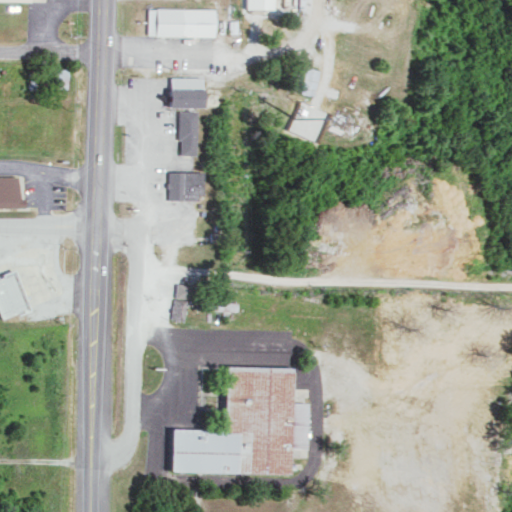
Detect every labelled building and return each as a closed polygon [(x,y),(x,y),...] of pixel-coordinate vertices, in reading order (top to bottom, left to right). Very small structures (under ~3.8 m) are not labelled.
[(271,8),(270,0),(244,0),(244,7),(271,8)] [(211,35),(211,7),(145,7),(145,35),(211,35)] [(316,69),(303,66),(297,92),(310,95),(316,69)] [(66,67),(46,68),(46,88),(66,87),(66,67)] [(166,76),(166,106),(199,106),(199,76),(166,76)] [(286,131),(315,140),(324,110),(295,102),(286,131)] [(178,110),(177,153),(194,153),(195,110),(178,110)] [(200,170),(166,170),(166,199),(200,199),(200,170)] [(0,206),(22,206),(22,197),(14,194),(14,175),(0,174),(0,206)] [(0,272),(0,318),(26,308),(11,269),(0,272)] [(221,287),(201,286),(201,283),(175,283),(174,298),(200,298),(200,308),(234,308),(234,301),(221,301),(221,287)] [(185,299),(174,297),(172,316),(182,317),(185,299)] [(289,366),(223,365),(222,429),(168,427),(167,470),(287,472),(287,447),(302,447),(303,402),(288,402),(289,366)]
